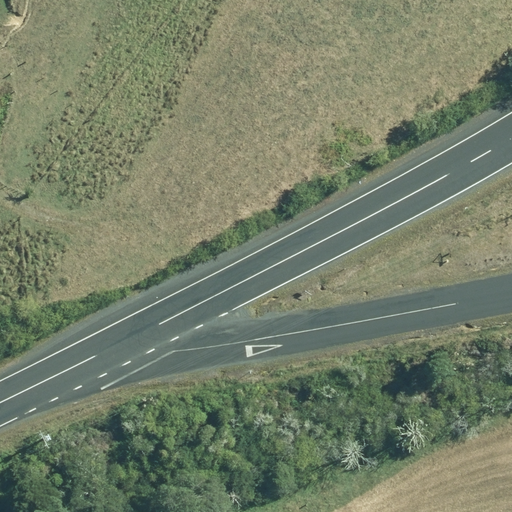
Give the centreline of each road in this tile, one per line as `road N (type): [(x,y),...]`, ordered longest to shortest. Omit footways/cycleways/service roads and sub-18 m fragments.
road 1 (secondary): [(139,335),(511,139)]
road 2 (unclassified): [(139,335),(173,351),(511,293)]
road 3 (secondary): [(0,402),(139,335)]
